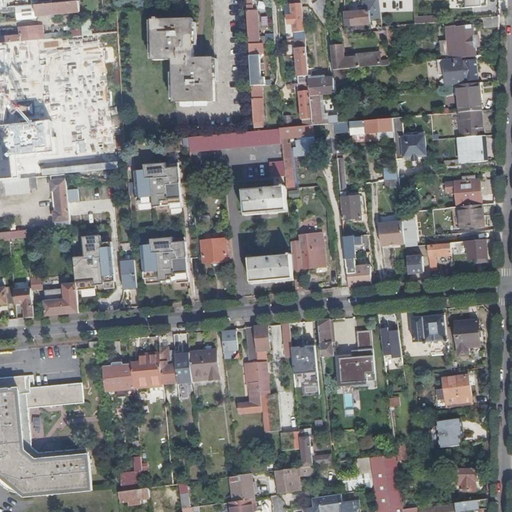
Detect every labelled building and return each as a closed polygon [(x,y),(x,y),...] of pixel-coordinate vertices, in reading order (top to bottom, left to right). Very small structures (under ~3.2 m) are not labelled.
[(314,5),(330,27),(327,0),(319,0),(320,0),(314,5)] [(489,0),(458,0),(459,8),(489,9),(489,0)] [(38,17),(81,13),(80,1),(73,2),(53,4),(37,5),(38,17)] [(37,19),(38,17),(37,5),(34,6),(18,7),(19,21),(37,20),(37,19)] [(305,32),(303,5),(298,5),(298,10),(293,11),(295,33),(300,33),(305,32)] [(248,7),(249,38),(255,37),(255,35),(260,34),(259,12),(254,12),(254,6),(248,7)] [(371,12),(345,14),(346,27),(355,26),(356,29),(365,29),(365,25),(372,25),(371,12)] [(486,28),(500,28),(500,17),(485,19),(486,28)] [(195,21),(154,21),(155,60),(175,60),(176,103),(217,102),(215,59),(196,60),(195,21)] [(21,43),(40,41),(39,26),(26,28),(20,30),(21,36),(21,43)] [(451,60),(463,59),(477,58),(475,40),(478,40),(478,37),(475,37),(474,26),(457,28),(457,27),(447,28),(449,49),(450,49),(451,60)] [(0,44),(21,43),(21,36),(18,36),(2,38),(0,38),(0,44)] [(264,54),(264,43),(250,43),(252,88),(263,87),(266,87),(266,79),(263,79),(261,56),(264,54)] [(343,69),(382,66),(381,54),(358,56),(358,59),(346,60),(344,43),(332,45),(334,70),(343,69)] [(23,48),(0,50),(0,86),(27,83),(23,48)] [(305,79),(309,79),(306,48),(302,48),(302,54),(297,55),(299,77),(304,77),(305,79)] [(487,65),(499,64),(499,56),(485,57),(486,64),(487,65)] [(390,65),(405,64),(404,59),(393,60),(393,57),(390,57),(390,65)] [(447,87),(458,86),(465,86),(465,83),(479,81),(477,60),(463,61),(463,59),(451,60),(438,61),(440,76),(446,76),(447,87)] [(335,79),(336,81),(344,80),(343,69),(334,70),(335,79)] [(319,96),(337,95),(336,81),(335,79),(310,81),(310,84),(313,113),(314,127),(326,126),(334,125),(333,120),(329,120),(329,117),(322,117),(322,114),(321,113),(319,96)] [(304,128),(314,127),(313,113),(310,84),(298,84),(299,93),(301,92),(303,120),(304,120),(304,128)] [(460,114),(482,112),(483,112),(481,84),(465,86),(458,86),(460,114)] [(252,88),(255,129),(263,128),(263,123),(265,123),(263,87),(252,88)] [(0,179),(16,178),(14,157),(55,153),(52,122),(3,126),(0,93),(0,179)] [(463,139),(484,137),(482,112),(460,114),(463,139)] [(396,139),(398,161),(428,157),(426,137),(405,139),(403,119),(394,120),(395,130),(395,136),(396,139)] [(395,130),(394,120),(354,123),(356,137),(359,137),(359,134),(380,132),(395,130)] [(335,139),(334,125),(326,126),(327,140),(335,139)] [(285,178),(285,179),(292,178),(292,175),(289,145),(288,145),(287,140),(315,137),(314,127),(304,128),(284,130),(280,130),(282,145),(283,163),(285,178)] [(189,138),(191,154),(282,145),(280,130),(255,132),(189,138)] [(462,165),(486,163),(484,137),(463,139),(460,139),(462,165)] [(271,179),(285,178),(283,163),(270,164),(271,179)] [(183,209),(180,170),(178,170),(167,171),(166,166),(166,165),(144,166),(145,172),(135,173),(138,206),(139,206),(154,204),(154,207),(170,206),(170,210),(183,209)] [(193,171),(193,177),(224,174),(223,168),(193,171)] [(68,192),(66,176),(51,177),(57,229),(72,227),(69,202),(78,201),(77,192),(68,192)] [(29,179),(0,181),(0,196),(31,194),(30,189),(38,188),(37,178),(29,179)] [(465,182),(447,184),(447,194),(458,193),(459,207),(483,204),(482,181),(475,182),(474,178),(464,178),(465,182)] [(388,191),(401,189),(400,180),(387,181),(388,191)] [(288,211),(286,191),(286,188),(244,192),(246,215),(288,211)] [(341,194),(343,221),(362,219),(360,197),(347,198),(347,193),(341,194)] [(483,206),(462,208),(464,229),(482,227),(481,217),(484,217),(483,206)] [(454,229),(462,228),(460,211),(452,212),(454,229)] [(403,214),(406,248),(417,247),(414,213),(406,213),(403,214)] [(9,233),(0,233),(0,241),(10,241),(10,240),(9,233)] [(291,243),(293,256),(294,275),(304,274),(303,270),(315,268),(315,270),(327,269),(324,234),(300,237),(301,242),(291,243)] [(78,284),(79,292),(96,290),(95,286),(103,286),(103,284),(116,283),(112,243),(101,244),(100,237),(84,239),(86,258),(75,259),(78,284)] [(345,238),(347,260),(356,259),(356,256),(354,237),(345,238)] [(177,285),(189,283),(186,244),(173,245),(173,239),(152,241),(152,247),(142,248),(145,280),(160,279),(160,282),(176,281),(177,285)] [(205,264),(232,261),(230,240),(203,243),(205,264)] [(489,259),(487,241),(469,242),(470,260),(489,259)] [(429,246),(430,257),(453,255),(452,244),(429,246)] [(252,284),(295,280),(294,275),(293,256),(250,260),(252,284)] [(409,258),(410,274),(425,273),(423,256),(409,258)] [(348,269),(349,288),(361,287),(372,286),(371,266),(354,268),(354,263),(359,263),(358,259),(356,259),(347,260),(348,268),(348,269)] [(122,263),(124,291),(138,290),(136,262),(122,263)] [(295,280),(296,293),(306,292),(304,279),(295,280)] [(46,302),(47,317),(55,316),(81,314),(79,292),(78,284),(64,286),(64,290),(47,292),(48,302),(46,302)] [(26,304),(27,319),(36,318),(33,289),(15,292),(17,305),(26,304)] [(427,343),(448,341),(446,316),(413,319),(416,343),(427,342),(427,343)] [(320,321),(325,376),(337,374),(332,320),(320,321)] [(457,323),(458,356),(467,355),(466,347),(481,346),(480,321),(457,323)] [(308,335),(315,334),(314,322),(307,323),(308,335)] [(292,349),(291,338),(290,324),(283,325),(286,349),(292,349)] [(271,351),(269,326),(256,327),(258,352),(261,352),(271,351)] [(241,415),(263,413),(262,393),(259,358),(258,352),(256,327),(248,328),(251,365),(250,365),(252,385),(250,385),(252,404),(240,405),(241,415)] [(390,329),(382,330),(385,357),(393,356),(394,360),(403,359),(400,331),(391,333),(390,329)] [(371,330),(357,331),(359,354),(337,356),(340,387),(376,384),(371,330)] [(224,333),(227,360),(232,359),(232,351),(240,350),(238,332),(224,333)] [(193,372),(191,353),(189,334),(182,335),(181,338),(184,373),(193,372)] [(292,349),(294,369),(300,368),(303,367),(303,363),(300,364),(299,361),(305,360),(303,337),(291,338),(292,349)] [(164,381),(164,385),(179,384),(178,366),(171,366),(170,349),(161,349),(162,357),(164,381)] [(193,372),(194,379),(211,378),(211,381),(221,380),(219,352),(191,353),(193,372)] [(133,366),(135,388),(151,387),(150,382),(164,381),(162,357),(149,358),(149,356),(140,357),(141,365),(133,366)] [(259,358),(262,393),(270,392),(267,357),(261,357),(259,358)] [(107,392),(135,389),(135,388),(133,366),(105,369),(107,392)] [(230,376),(231,392),(240,391),(238,376),(230,376)] [(470,376),(443,380),(445,390),(438,391),(439,401),(446,400),(447,408),(470,405),(469,397),(472,397),(470,376)] [(88,490),(85,449),(36,453),(29,447),(26,409),(81,404),(79,384),(26,389),(26,377),(0,379),(0,479),(5,483),(21,497),(88,490)] [(151,392),(165,391),(164,385),(164,381),(150,382),(151,387),(151,392)] [(304,383),(305,394),(319,392),(318,382),(304,383)] [(389,392),(391,408),(400,407),(399,399),(404,398),(403,391),(389,392)] [(352,392),(343,394),(346,410),(355,408),(352,392)] [(380,419),(392,418),(391,409),(379,411),(380,419)] [(442,446),(442,449),(462,446),(461,438),(460,432),(464,431),(462,419),(438,422),(439,427),(440,434),(433,435),(434,443),(441,443),(442,446)] [(300,430),(304,468),(334,464),(333,455),(313,457),(311,437),(306,438),(306,430),(300,430)] [(299,431),(282,431),(282,449),(299,449),(299,431)] [(111,439),(112,451),(120,450),(118,438),(111,439)] [(396,447),(397,455),(406,454),(405,446),(396,447)] [(372,460),(376,488),(376,490),(379,511),(419,511),(419,509),(405,511),(399,468),(397,457),(372,460)] [(372,459),(357,461),(359,476),(340,479),(341,492),(376,488),(372,460),(372,459)] [(257,466),(257,474),(269,472),(268,464),(257,466)] [(268,464),(269,472),(275,472),(278,471),(277,464),(268,464)] [(479,471),(459,471),(459,486),(463,487),(463,492),(477,492),(478,482),(479,482),(479,471)] [(240,477),(232,478),(236,502),(252,500),(256,499),(253,475),(240,477)] [(295,476),(279,478),(281,493),(297,490),(295,476)] [(188,484),(180,485),(183,498),(190,497),(188,484)] [(120,493),(121,503),(129,502),(130,505),(141,503),(141,500),(151,498),(149,489),(144,490),(120,493)] [(344,503),(343,495),(314,499),(316,507),(307,509),(307,511),(362,511),(360,500),(344,503)] [(183,498),(184,510),(192,509),(190,497),(183,498)] [(236,502),(231,503),(232,511),(254,511),(252,500),(236,502)] [(473,511),(489,510),(489,500),(456,504),(457,511),(473,511)]
